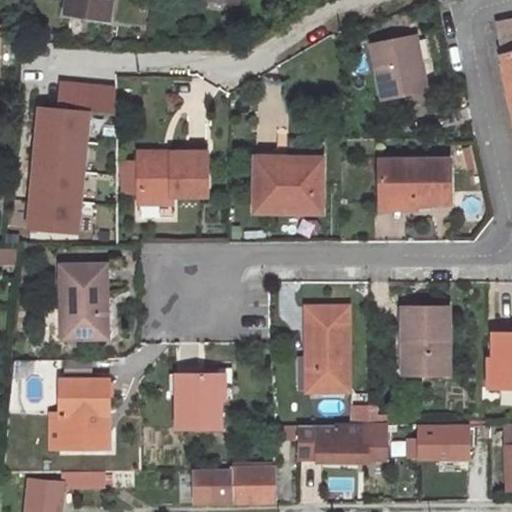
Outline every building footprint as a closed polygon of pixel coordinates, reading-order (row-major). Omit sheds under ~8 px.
[(102,25),(106,0),(62,0),(59,17),(102,25)] [(511,20),(492,24),(511,104),(511,20)] [(424,95),(412,41),(370,50),(381,105),(424,95)] [(58,109),(90,113),(114,115),(114,87),(61,82),(58,109)] [(77,232),(90,113),(58,109),(40,107),(27,227),(77,232)] [(138,206),(173,206),(173,199),(206,198),(206,155),(171,156),(171,163),(139,163),(138,206)] [(254,213),(320,213),(320,168),(276,167),(276,160),(255,160),(254,213)] [(448,206),(448,164),(378,164),(377,213),(413,212),(413,207),(448,206)] [(105,340),(105,268),(60,268),(60,341),(105,340)] [(348,397),(348,314),(309,314),(309,360),(317,360),(317,397),(348,397)] [(448,383),(448,315),(404,315),(404,349),(411,349),(412,383),(448,383)] [(511,387),(511,332),(494,332),(494,357),(502,358),(502,388),(511,387)] [(494,357),(490,357),(490,388),(502,388),(502,358),(494,357)] [(233,400),(234,370),(221,370),(221,377),(179,376),(178,431),(220,431),(220,401),(233,400)] [(56,447),(103,449),(103,427),(97,427),(97,414),(103,413),(103,380),(56,379),(56,413),(56,447)] [(56,413),(46,412),(45,447),(56,447),(56,413)] [(511,489),(511,425),(503,426),(503,490),(511,489)] [(272,458),(295,459),(295,458),(296,426),(273,426),(272,458)] [(338,460),(384,460),(384,426),(296,426),(295,458),(338,459),(338,460)] [(465,426),(420,426),(420,441),(408,441),(409,458),(466,458),(465,426)] [(213,503),(270,502),(271,466),(213,467),(213,503)] [(26,511),(59,511),(62,486),(110,485),(111,473),(62,473),(62,481),(28,479),(26,511)]
